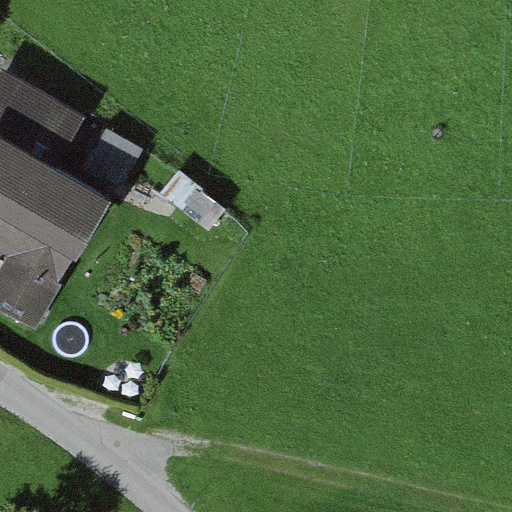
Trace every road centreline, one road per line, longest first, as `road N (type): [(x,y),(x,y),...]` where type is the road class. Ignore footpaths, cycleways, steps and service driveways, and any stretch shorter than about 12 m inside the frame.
road 1 (track): [(86,449),(142,439),(413,488),(499,511)]
road 2 (residential): [(168,511),(0,389)]
